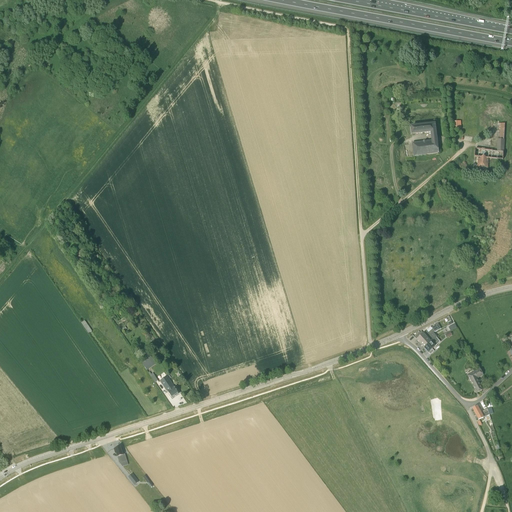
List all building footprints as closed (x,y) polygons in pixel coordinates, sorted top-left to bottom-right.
[(413,144),(415,156),(438,153),(435,124),(411,127),(412,131),(412,135),(431,132),(432,147),(426,147),(425,142),(413,144)] [(500,124),(500,129),(499,139),(497,139),(496,150),(476,148),(475,157),(478,158),(477,167),(488,168),(489,165),(496,165),(497,160),(503,161),(504,140),(505,124),(500,124)] [(89,334),(92,332),(85,321),(81,323),(89,334)] [(416,340),(420,344),(427,337),(433,333),(434,332),(440,328),(437,324),(431,328),(432,329),(428,333),(426,331),(422,335),(420,333),(414,337),(417,340),(416,340)] [(420,344),(424,348),(431,341),(431,342),(436,337),(433,333),(427,337),(420,344)] [(433,344),(431,342),(431,341),(424,348),(428,352),(430,355),(434,351),(432,349),(435,346),(440,342),(438,339),(433,344)] [(151,366),(155,364),(150,356),(141,362),(147,370),(152,367),(151,366)] [(477,378),(483,375),(480,369),(467,375),(470,381),(471,380),(477,392),(482,390),(477,378)] [(160,382),(161,381),(172,398),(179,394),(167,377),(169,375),(168,374),(166,375),(164,377),(164,378),(162,379),(161,378),(158,380),(160,382)] [(473,408),(479,419),(489,415),(487,409),(480,412),(477,406),(473,408)] [(118,457),(121,464),(125,463),(124,459),(126,459),(125,455),(124,455),(121,447),(120,447),(118,447),(118,448),(115,449),(116,454),(117,454),(118,457)] [(134,485),(139,482),(132,474),(128,477),(134,485)]
